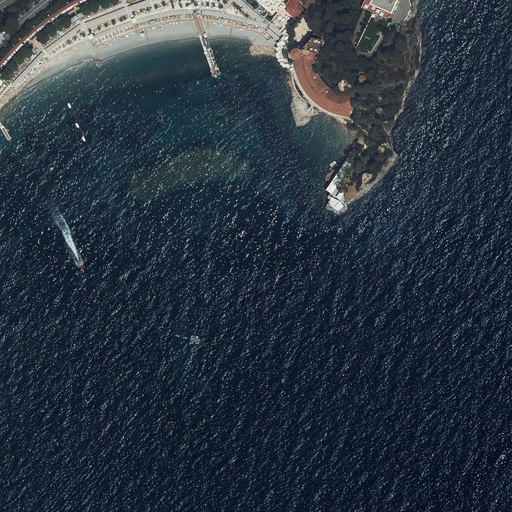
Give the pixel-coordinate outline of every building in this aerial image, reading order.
[(0,71),(2,69),(15,55),(24,45),(30,39),(38,32),(43,29),(55,20),(62,16),(70,11),(80,5),(90,0),(76,0),(72,2),(62,8),(45,20),(32,29),(22,38),(13,47),(0,61),(0,71)] [(287,0),(285,3),(284,4),(295,14),(302,6),(295,0),(287,0)] [(389,9),(390,7),(381,3),(374,0),(361,0),(360,3),(367,7),(385,15),(386,13),(389,15),(391,11),(389,9)] [(110,14),(101,17),(102,22),(106,21),(108,27),(108,22),(110,21),(110,26),(117,26),(117,20),(116,20),(116,19),(115,15),(121,15),(122,21),(119,22),(119,24),(126,22),(125,21),(125,12),(124,8),(116,11),(121,11),(111,14),(110,14)] [(309,32),(306,36),(317,40),(319,41),(321,35),(309,32)] [(351,97),(351,96),(344,95),(337,93),(333,91),(329,89),(325,87),(322,83),(319,80),(316,76),(313,70),(311,66),(310,59),(310,54),(315,54),(317,40),(306,36),(300,44),(298,42),(296,42),(294,42),(292,42),(291,43),(289,45),(289,47),(289,49),(289,51),(290,53),(291,54),(293,55),(293,61),(294,65),(296,72),(297,76),(300,81),(303,86),(307,92),(310,95),(315,99),(319,103),(326,107),(330,108),(334,110),(335,110),(340,111),(347,112),(348,106),(350,107),(351,97)] [(344,95),(351,96),(351,94),(347,93),(341,92),(336,90),(331,88),(328,86),(323,82),(320,79),(318,76),(315,72),(313,68),(312,64),(312,59),(314,58),(316,54),(315,54),(310,54),(310,59),(311,66),(313,70),(316,76),(319,80),(322,83),(325,87),(329,89),(333,91),(337,93),(344,95)]
